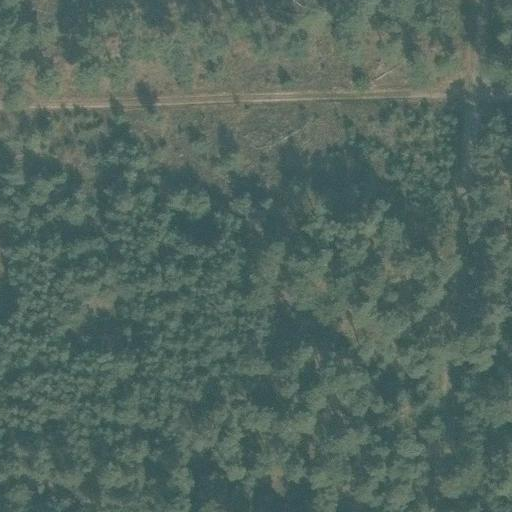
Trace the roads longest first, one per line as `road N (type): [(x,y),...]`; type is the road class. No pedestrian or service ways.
road 1 (track): [(472,96),(0,108)]
road 2 (track): [(438,511),(472,96)]
